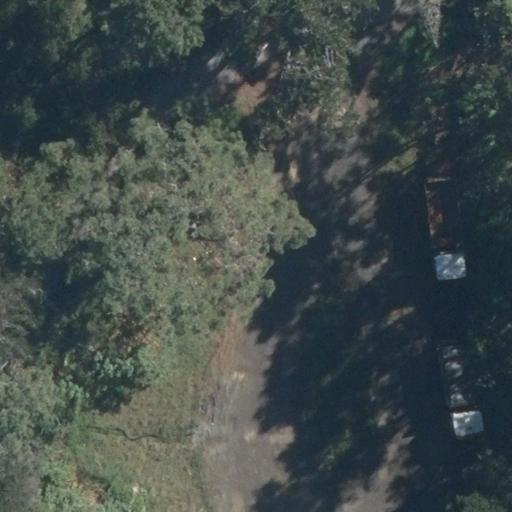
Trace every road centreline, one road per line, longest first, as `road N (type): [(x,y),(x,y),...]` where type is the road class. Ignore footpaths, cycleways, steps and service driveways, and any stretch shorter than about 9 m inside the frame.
road 1 (track): [(387,0),(358,128),(347,364),(350,511)]
road 2 (track): [(374,0),(0,122)]
